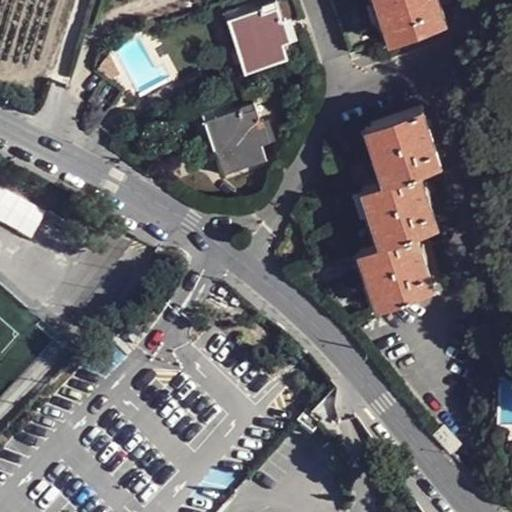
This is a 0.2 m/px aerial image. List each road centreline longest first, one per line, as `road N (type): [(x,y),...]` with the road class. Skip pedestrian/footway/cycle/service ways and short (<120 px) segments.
road 1 (residential): [(473,511),(315,321),(243,264)]
road 2 (residential): [(218,244),(0,120)]
road 3 (residential): [(345,90),(446,58),(479,0)]
road 4 (residential): [(345,90),(281,206)]
